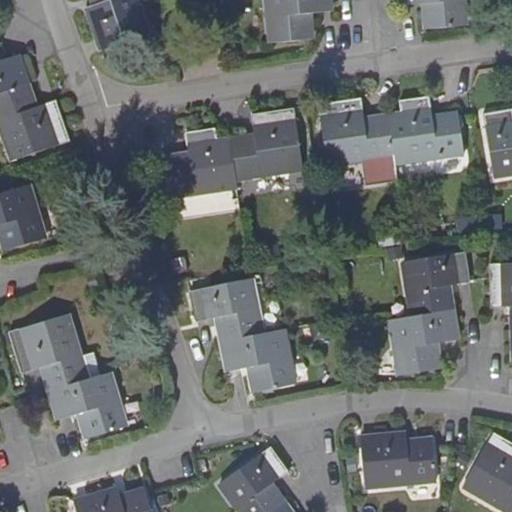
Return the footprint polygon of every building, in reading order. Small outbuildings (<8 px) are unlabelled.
[(136,0),(93,0),(93,1),(95,0),(97,0),(100,6),(89,10),(102,52),(149,37),(136,0)] [(268,0),(272,45),(313,42),(311,24),(307,25),(307,15),(331,13),(330,0),(268,0)] [(401,0),(402,6),(428,4),(428,13),(425,14),(427,32),(465,29),(463,0),(401,0)] [(36,104),(30,87),(21,59),(0,66),(0,122),(15,164),(72,143),(58,104),(35,112),(33,105),(36,104)] [(402,117),(389,119),(372,121),(372,125),(364,126),(361,101),(319,107),(327,166),(394,158),(395,165),(463,156),(458,123),(457,116),(440,118),(441,123),(433,124),(430,99),(401,103),(402,117)] [(295,110),(252,116),(256,141),(248,142),(248,139),(231,141),(218,142),(216,130),(187,133),(191,158),(182,159),(182,156),(164,158),(170,199),(238,189),(237,180),(303,170),(295,110)] [(511,112),(486,116),(494,178),(511,175),(511,112)] [(0,198),(0,229),(4,229),(6,237),(3,238),(8,254),(48,242),(32,189),(0,198)] [(457,343),(453,313),(450,296),(445,296),(444,289),(469,284),(466,255),(403,264),(410,318),(391,321),(389,322),(397,378),(439,372),(436,354),(432,354),(431,346),(457,343)] [(511,266),(489,267),(489,309),(511,308),(511,317),(511,334),(511,364),(511,363),(511,266)] [(262,335),(252,282),(191,293),(196,322),(220,318),(221,326),(218,327),(220,342),(226,373),(252,368),(254,376),(250,376),(253,394),(294,386),(284,331),(262,335)] [(83,360),(71,319),(13,335),(25,376),(48,369),(51,378),(48,378),(52,395),(61,423),(85,416),(87,423),(83,424),(88,442),(126,430),(111,377),(104,379),(97,356),(83,360)] [(511,511),(511,448),(492,437),(462,490),(499,511),(511,511)] [(405,450),(404,438),(360,442),(364,491),(434,486),(431,443),(413,445),(413,449),(405,450)] [(287,511),(285,508),(275,495),(273,496),(268,490),(287,476),(270,452),(219,487),(236,511),(287,511)] [(150,511),(144,493),(128,497),(129,502),(121,505),(118,493),(75,506),(76,511),(150,511)]
